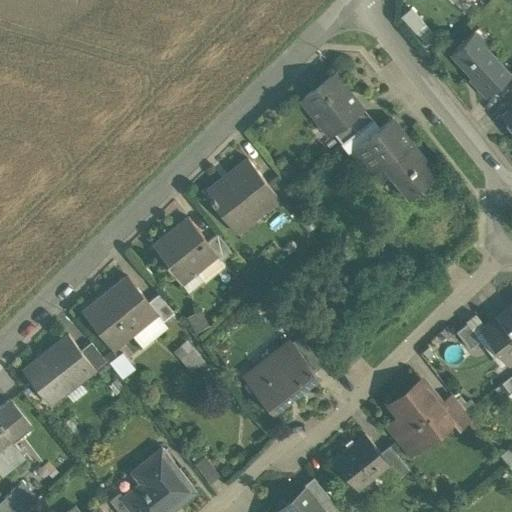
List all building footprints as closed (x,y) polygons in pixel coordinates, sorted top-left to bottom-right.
[(414,6),(404,15),(427,43),(437,34),(414,6)] [(510,73),(471,32),(451,52),(476,78),(473,81),(487,95),(510,73)] [(362,107),(334,71),(300,98),(328,134),(333,130),(362,107)] [(362,107),(333,130),(342,142),(372,119),(362,107)] [(392,118),(369,136),(377,147),(400,128),(392,118)] [(436,174),(400,128),(377,147),(369,136),(350,151),(370,176),(386,164),(398,179),(393,183),(407,197),(436,174)] [(247,158),(207,190),(213,197),(210,199),(236,231),(252,218),(248,213),(274,193),(274,192),(267,183),(247,158)] [(293,194),(278,175),(267,183),(274,192),(274,193),(282,202),(293,194)] [(188,220),(169,236),(168,234),(154,245),(168,264),(167,265),(181,283),(217,255),(218,254),(208,241),(189,217),(187,218),(188,220)] [(233,252),(218,233),(208,241),(218,254),(217,255),(221,261),(233,252)] [(128,277),(88,309),(102,326),(97,330),(112,348),(156,314),(156,313),(148,302),(128,277)] [(174,312),(159,293),(148,302),(156,313),(156,314),(162,321),(174,312)] [(511,305),(486,325),(511,357),(511,305)] [(481,338),(468,321),(457,330),(470,347),(481,338)] [(67,334),(21,369),(43,396),(66,379),(72,386),(94,368),(80,350),(67,334)] [(322,364),(299,336),(288,345),(292,350),(293,350),(311,372),(322,364)] [(91,342),(80,350),(94,368),(105,360),(91,342)] [(123,375),(137,367),(127,350),(113,358),(123,375)] [(292,350),(282,359),(277,353),(252,373),(260,383),(256,386),(274,410),(315,378),(311,372),(293,350),(292,350)] [(511,374),(502,382),(511,393),(511,374)] [(424,381),(393,406),(402,418),(391,426),(409,449),(427,436),(432,436),(438,432),(438,427),(439,426),(434,420),(446,411),(447,410),(443,405),(424,381)] [(471,418),(454,396),(443,405),(447,410),(446,411),(459,428),(471,418)] [(8,400),(0,406),(0,450),(10,442),(29,427),(8,400)] [(364,433),(332,459),(357,490),(389,465),(379,453),(364,433)] [(10,442),(0,450),(0,472),(1,474),(22,457),(10,442)] [(409,468),(390,444),(379,453),(389,465),(399,477),(409,468)] [(167,511),(193,492),(161,450),(141,466),(150,477),(123,498),(133,511),(167,511)] [(329,497),(314,477),(303,485),(305,488),(306,487),(319,504),(329,497)] [(22,480),(3,499),(12,511),(28,511),(39,501),(22,480)] [(325,511),(319,504),(306,487),(305,488),(274,511),(325,511)] [(123,498),(118,492),(109,499),(119,511),(133,511),(123,498)] [(12,511),(3,499),(0,501),(0,511),(12,511)]
